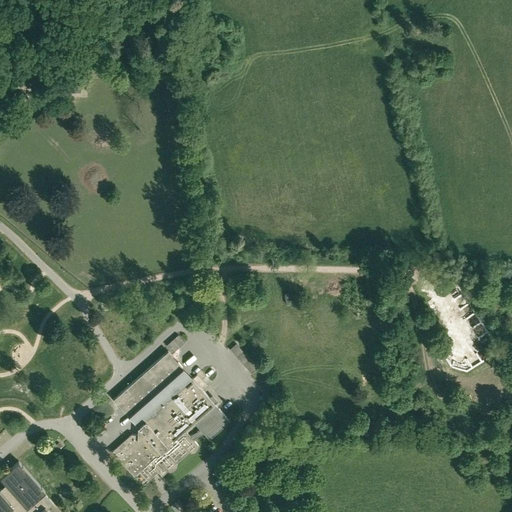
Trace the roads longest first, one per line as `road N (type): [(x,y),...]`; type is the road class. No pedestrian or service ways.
road 1 (track): [(201,269),(299,266),(403,280),(435,389),(511,420)]
road 2 (residential): [(200,473),(251,405),(252,389),(187,325),(126,372)]
road 3 (residential): [(126,372),(73,296),(0,226)]
road 4 (track): [(73,296),(201,269)]
